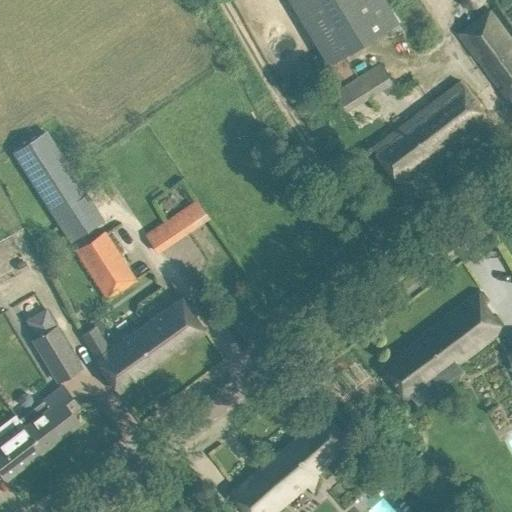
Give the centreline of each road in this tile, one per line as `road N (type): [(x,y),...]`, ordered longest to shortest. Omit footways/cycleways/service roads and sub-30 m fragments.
road 1 (tertiary): [(79,511),(511,181)]
road 2 (track): [(385,241),(275,91),(224,0)]
